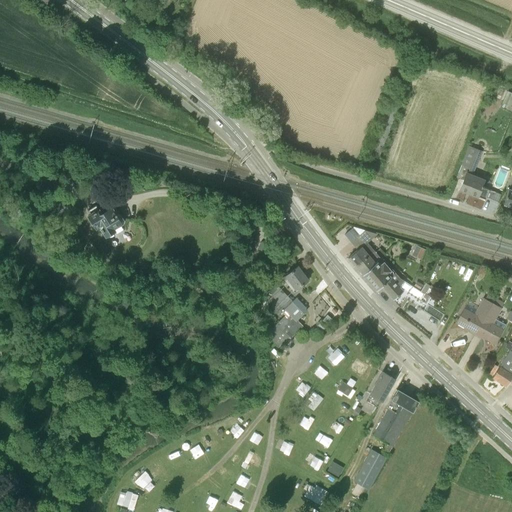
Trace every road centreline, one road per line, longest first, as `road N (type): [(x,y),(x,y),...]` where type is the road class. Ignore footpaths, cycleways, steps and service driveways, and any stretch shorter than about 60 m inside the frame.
road 1 (tertiary): [(511,440),(364,302),(248,149)]
road 2 (unclassified): [(511,222),(317,167),(261,143),(248,149)]
road 3 (tertiary): [(248,149),(190,90),(68,0)]
road 4 (tertiary): [(511,53),(387,0)]
